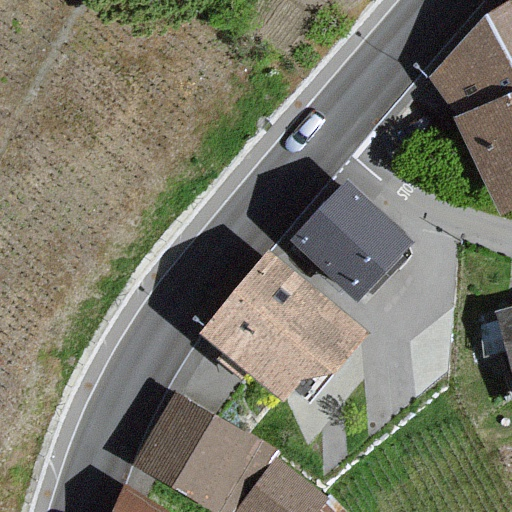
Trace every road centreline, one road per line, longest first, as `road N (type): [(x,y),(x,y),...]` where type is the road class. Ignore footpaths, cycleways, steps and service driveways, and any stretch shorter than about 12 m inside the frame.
road 1 (tertiary): [(325,129),(171,312),(105,439),(84,511)]
road 2 (residential): [(511,243),(392,197),(325,129)]
road 3 (tertiary): [(437,0),(325,129)]
